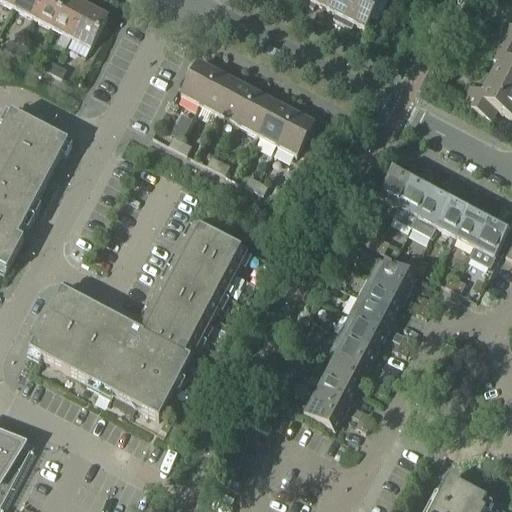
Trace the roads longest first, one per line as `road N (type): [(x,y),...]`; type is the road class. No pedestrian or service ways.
road 1 (residential): [(182,0),(0,353)]
road 2 (residential): [(511,169),(187,0)]
road 3 (residential): [(359,490),(454,316),(473,312),(500,325)]
